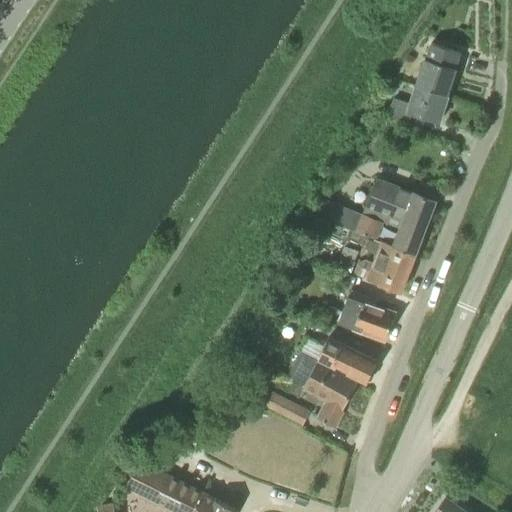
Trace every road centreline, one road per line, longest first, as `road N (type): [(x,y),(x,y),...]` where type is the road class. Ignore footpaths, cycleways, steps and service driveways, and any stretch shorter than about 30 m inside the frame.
road 1 (residential): [(363,511),(375,422),(496,112),(501,69)]
road 2 (tertiary): [(375,511),(511,189)]
road 3 (track): [(511,290),(442,433),(386,488)]
